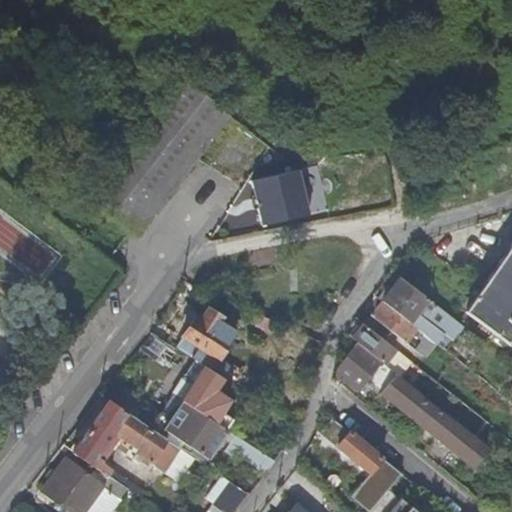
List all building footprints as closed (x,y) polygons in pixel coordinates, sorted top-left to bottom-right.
[(88,194),(137,233),(230,115),(182,77),(88,194)] [(299,171),(251,182),(261,226),(309,215),(299,171)] [(511,243),(474,299),(511,327),(511,243)] [(425,300),(398,279),(389,291),(379,304),(406,325),(425,300)] [(383,287),(374,299),(379,304),(389,291),(383,287)] [(511,334),(511,327),(474,299),(464,313),(505,345),(511,334)] [(462,328),(430,303),(421,313),(453,338),(462,328)] [(406,325),(379,304),(368,318),(422,359),(432,345),(419,335),(406,325)] [(193,319),(174,349),(217,377),(225,365),(216,359),(234,330),(219,321),(220,319),(208,311),(200,324),(193,319)] [(268,330),(272,321),(258,315),(254,324),(268,330)] [(394,352),(361,326),(351,340),(355,343),(383,365),(394,352)] [(419,335),(432,345),(434,347),(441,338),(426,326),(419,335)] [(355,343),(335,367),(333,371),(334,373),(356,390),(362,384),(365,381),(369,385),(455,456),(470,439),(393,376),(391,374),(383,365),(355,343)] [(176,447),(153,431),(145,426),(151,417),(130,402),(124,412),(107,400),(101,396),(97,402),(103,406),(71,453),(104,476),(109,470),(101,465),(103,459),(115,442),(127,449),(124,455),(135,463),(139,457),(159,471),(176,447)] [(168,420),(180,402),(170,396),(158,414),(168,420)] [(224,431),(180,402),(168,420),(158,414),(152,423),(156,427),(153,431),(176,447),(180,440),(191,447),(207,458),(224,431)] [(369,477),(362,485),(378,500),(384,493),(398,476),(347,433),(345,436),(329,422),(319,433),(369,477)] [(224,453),(262,477),(272,461),(234,437),(229,443),(224,453)] [(471,437),(470,439),(455,456),(455,457),(471,471),(487,451),(471,437)] [(187,454),(191,447),(180,440),(176,447),(187,454)] [(202,465),(207,458),(191,447),(187,454),(202,465)] [(71,453),(69,452),(40,492),(66,511),(81,511),(99,488),(106,477),(104,476),(71,453)] [(123,488),(106,477),(99,488),(116,500),(123,488)] [(226,494),(239,503),(246,495),(232,485),(226,494)] [(99,488),(81,511),(106,511),(116,500),(99,488)] [(384,493),(378,500),(392,511),(409,511),(398,502),(396,503),(384,493)] [(392,511),(378,500),(368,511),(392,511)]
